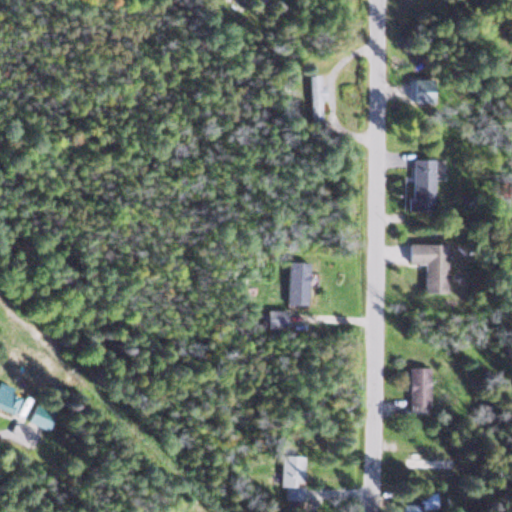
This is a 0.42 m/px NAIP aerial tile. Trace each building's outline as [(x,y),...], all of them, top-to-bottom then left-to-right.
[(304,73),(305,118),(319,118),(318,72),(304,73)] [(428,101),(428,77),(407,77),(407,101),(428,101)] [(429,158),(405,158),(405,209),(429,209),(429,158)] [(420,291),(443,291),(443,242),(404,242),(404,262),(420,262),(420,291)] [(281,303),(302,303),(302,268),(281,268),(281,303)] [(281,326),(281,308),(262,308),(262,326),(281,326)] [(404,404),(426,404),(426,365),(404,365),(404,404)] [(20,395),(0,382),(0,407),(10,413),(20,395)] [(299,455),(278,454),(277,501),(298,501),(299,455)] [(399,466),(448,466),(448,455),(399,455),(399,466)] [(412,492),(413,502),(395,504),(395,511),(416,511),(417,511),(432,510),(430,491),(412,492)]
